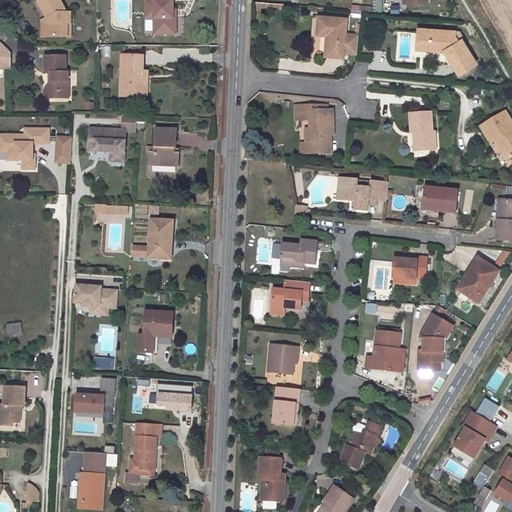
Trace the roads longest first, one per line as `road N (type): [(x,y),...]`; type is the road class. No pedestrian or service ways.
road 1 (secondary): [(218,511),(237,0)]
road 2 (residential): [(353,229),(339,387)]
road 3 (unclassified): [(511,293),(429,427)]
road 4 (residential): [(293,511),(339,387)]
